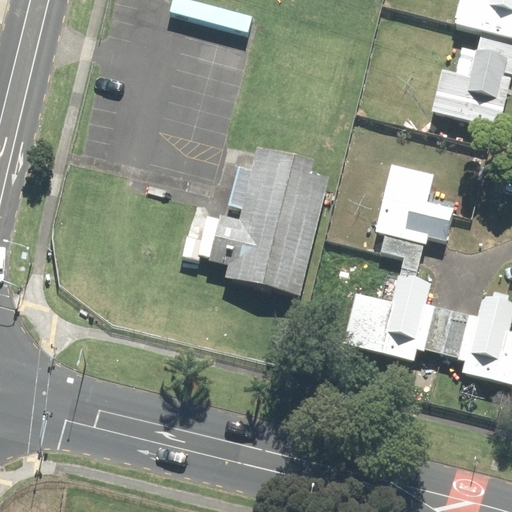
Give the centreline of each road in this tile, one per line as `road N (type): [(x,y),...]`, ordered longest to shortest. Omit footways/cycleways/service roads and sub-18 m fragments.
road 1 (secondary): [(467,511),(0,395)]
road 2 (tertiary): [(0,127),(31,0)]
